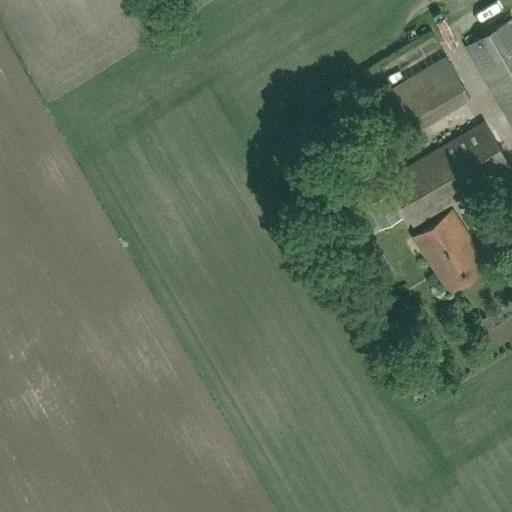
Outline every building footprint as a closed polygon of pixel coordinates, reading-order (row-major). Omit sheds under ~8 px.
[(511,125),(511,19),(466,46),(511,125)] [(391,89),(415,130),(475,94),(450,53),(391,89)] [(409,214),(506,156),(485,123),(388,180),(409,214)] [(341,186),(368,175),(361,158),(335,170),(341,186)] [(295,198),(330,179),(321,161),(285,181),(295,198)] [(380,229),(402,218),(390,194),(367,205),(380,229)] [(362,285),(391,271),(355,199),(326,213),(362,285)] [(450,291),(489,264),(453,210),(413,237),(450,291)] [(510,234),(511,232),(511,213),(501,219),(510,234)]
